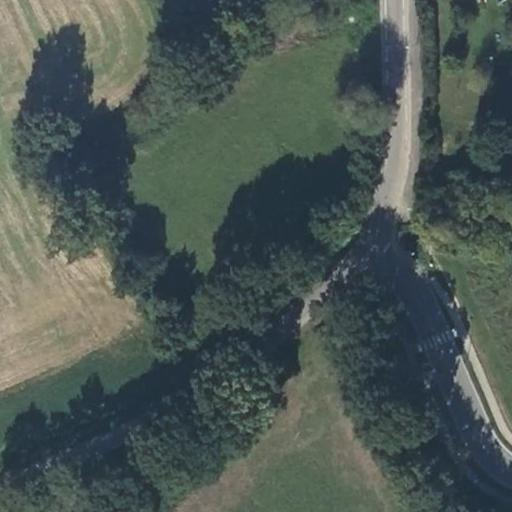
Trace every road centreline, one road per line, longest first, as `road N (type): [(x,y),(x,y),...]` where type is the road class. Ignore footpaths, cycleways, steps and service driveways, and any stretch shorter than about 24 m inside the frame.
road 1 (unclassified): [(0,490),(169,411),(368,250)]
road 2 (residential): [(511,475),(481,448),(414,287),(368,250)]
road 3 (unclassified): [(368,250),(394,195),(395,0)]
